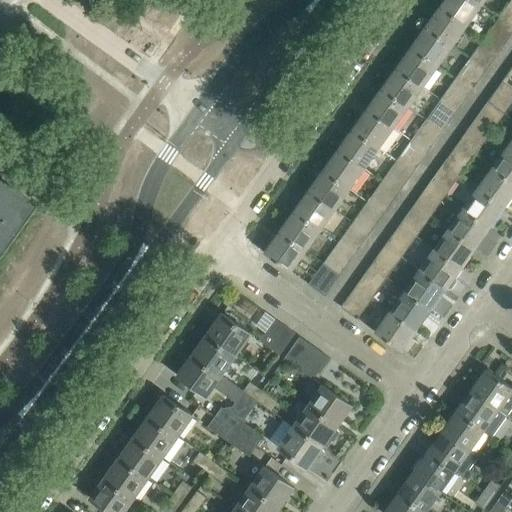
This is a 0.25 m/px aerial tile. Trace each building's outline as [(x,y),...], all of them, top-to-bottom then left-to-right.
[(481,3),(477,0),(444,0),(441,5),(467,23),(481,3)] [(511,0),(500,17),(507,22),(511,22),(511,0)] [(467,23),(441,5),(426,25),(452,44),(467,23)] [(505,44),(507,22),(500,17),(485,38),(492,43),(505,44)] [(452,44),(426,25),(412,46),(437,64),(452,44)] [(490,65),(492,43),(485,38),(470,59),(478,64),(490,65)] [(437,64),(412,46),(406,54),(403,53),(399,53),(394,61),(395,65),(397,66),(423,85),(437,64)] [(476,85),(478,64),(470,59),(456,79),(462,84),(476,85)] [(423,85),(397,66),(382,87),(408,105),(423,85)] [(461,105),(462,84),(456,79),(441,99),(448,104),(461,105)] [(408,105),(382,87),(368,108),(393,126),(408,105)] [(503,113),(511,100),(511,87),(491,96),(497,108),(503,113)] [(447,125),(448,104),(441,99),(427,119),(433,124),(447,125)] [(393,126),(368,108),(353,128),(379,147),(393,126)] [(489,133),(503,113),(497,108),(477,117),(482,128),(489,133)] [(432,146),(433,124),(427,119),(412,140),(419,145),(432,146)] [(379,147),(353,128),(338,149),(364,167),(379,147)] [(474,153),(489,133),(482,128),(462,137),(467,148),(474,153)] [(417,166),(419,145),(412,140),(397,161),(404,166),(417,166)] [(511,179),(511,148),(508,146),(493,166),(511,179)] [(459,174),(474,153),(467,148),(448,157),(453,169),(459,174)] [(364,167),(338,149),(324,169),(349,188),(364,167)] [(402,186),(404,166),(397,161),(383,181),(389,186),(402,186)] [(504,205),(511,194),(511,179),(493,166),(479,187),(504,205)] [(349,188),(324,169),(309,190),(334,208),(349,188)] [(445,194),(459,174),(453,169),(433,178),(438,189),(445,194)] [(0,246),(32,202),(0,179),(0,246)] [(388,207),(389,186),(383,181),(367,202),(374,207),(388,207)] [(490,226),(504,205),(479,187),(464,207),(490,226)] [(430,215),(445,194),(438,189),(418,198),(423,210),(430,215)] [(334,208),(309,190),(294,210),(320,229),(334,208)] [(373,227),(374,207),(367,202),(353,222),(360,226),(373,227)] [(475,246),(490,226),(464,207),(449,228),(475,246)] [(320,229),(294,210),(279,231),(305,249),(320,229)] [(416,235),(430,215),(423,210),(404,218),(409,230),(416,235)] [(358,248),(360,226),(353,222),(338,243),(345,247),(358,248)] [(460,267),(475,246),(449,228),(435,249),(460,267)] [(401,256),(416,235),(409,230),(388,239),(394,251),(401,256)] [(305,249),(279,231),(265,252),(290,270),(305,249)] [(344,269),(345,247),(338,243),(324,263),(332,268),(344,269)] [(454,275),(460,267),(435,249),(420,269),(446,288),(446,287),(448,289),(452,288),(457,281),(457,277),(454,275)] [(386,276),(401,256),(394,251),(374,260),(379,271),(386,276)] [(329,288),(330,276),(330,268),(332,268),(324,263),(309,283),(325,294),(329,288)] [(431,308),(446,288),(420,269),(405,290),(431,308)] [(371,296),(386,276),(379,271),(359,280),(364,291),(371,296)] [(416,329),(431,308),(405,290),(390,310),(416,329)] [(357,317),(367,303),(371,296),(364,291),(346,299),(340,306),(357,317)] [(401,349),(416,329),(390,310),(376,331),(401,349)] [(222,312),(207,333),(236,353),(251,333),(222,312)] [(272,346),(286,325),(275,318),(262,339),(272,346)] [(281,353),(295,332),(286,325),(272,346),(281,353)] [(236,353),(207,333),(192,354),(221,374),(236,353)] [(294,364),(310,343),(300,335),(285,357),(294,364)] [(304,371),(319,349),(310,343),(294,364),(304,371)] [(314,378),(329,356),(319,349),(304,371),(314,378)] [(221,374),(192,354),(177,375),(206,395),(221,374)] [(511,386),(486,368),(472,389),(507,414),(511,407),(511,386)] [(250,380),(243,389),(258,400),(264,390),(250,380)] [(323,384),(308,405),(337,426),(352,405),(323,384)] [(243,421),(258,400),(243,389),(232,405),(224,407),(222,406),(215,416),(236,431),(243,421)] [(507,414),(472,389),(457,409),(484,428),(492,434),(507,414)] [(279,400),(264,390),(258,400),(272,410),(279,400)] [(192,413),(164,393),(149,414),(177,434),(192,413)] [(336,427),(337,426),(308,405),(293,426),(322,446),(328,438),(334,440),(340,432),(336,427)] [(484,428),(457,409),(442,430),(469,449),(470,448),(484,428)] [(177,434),(149,414),(134,435),(162,455),(177,434)] [(236,431),(215,416),(208,425),(229,440),(236,431)] [(264,436),(243,421),(236,431),(256,446),(264,436)] [(321,448),(322,446),(293,426),(278,446),(307,467),(313,459),(319,461),(325,453),(321,448)] [(469,449),(442,430),(428,450),(454,470),(455,469),(469,479),(475,471),(470,468),(479,455),(470,448),(469,449)] [(256,446),(236,431),(229,440),(250,455),(256,446)] [(162,455),(134,435),(119,456),(148,476),(162,455)] [(215,460),(200,450),(193,460),(208,470),(215,460)] [(454,470),(428,450),(413,471),(440,490),(454,470)] [(511,469),(511,450),(503,463),(511,469)] [(148,476),(119,456),(105,476),(133,496),(148,476)] [(229,470),(215,460),(208,470),(222,480),(229,470)] [(265,466),(251,487),(279,507),(294,486),(278,475),(265,466)] [(440,490),(413,471),(398,492),(425,511),(440,490)] [(121,511),(133,496),(105,476),(90,497),(110,511),(121,511)] [(182,500),(192,486),(183,480),(173,493),(182,500)] [(491,480),(483,492),(492,498),(500,487),(491,480)] [(242,511),(275,511),(279,507),(251,487),(236,507),(242,511)] [(206,496),(197,490),(188,503),(197,510),(206,496)] [(511,495),(505,490),(497,502),(506,508),(511,498),(511,495)] [(424,511),(425,511),(398,492),(383,511),(424,511)] [(483,511),(492,498),(483,492),(474,505),(483,511)] [(167,511),(173,511),(182,500),(173,493),(162,509),(167,511)] [(502,511),(506,508),(497,502),(489,511),(502,511)] [(195,511),(197,510),(188,503),(181,511),(195,511)]
